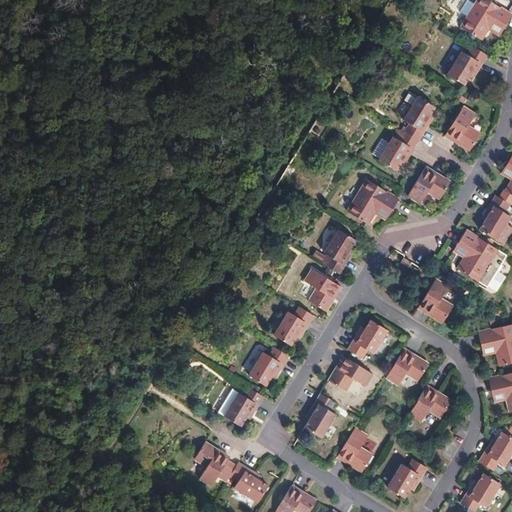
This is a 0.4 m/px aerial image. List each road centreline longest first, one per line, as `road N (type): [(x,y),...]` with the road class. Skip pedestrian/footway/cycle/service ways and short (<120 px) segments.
road 1 (residential): [(429,511),(473,438),(470,380),(451,349),(368,300)]
road 2 (residential): [(362,282),(395,236),(452,220),(511,106)]
road 3 (residential): [(266,441),(349,305)]
road 4 (residential): [(266,441),(383,511)]
